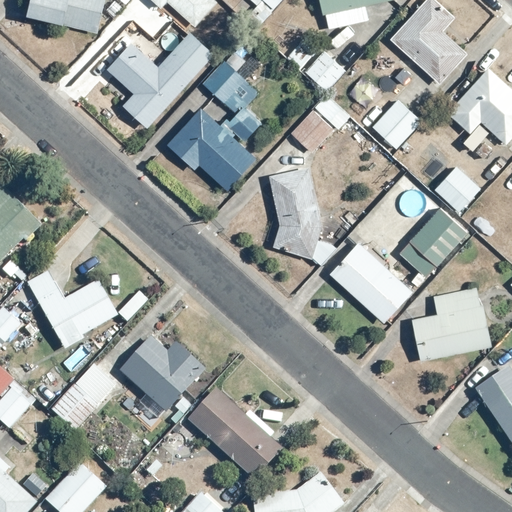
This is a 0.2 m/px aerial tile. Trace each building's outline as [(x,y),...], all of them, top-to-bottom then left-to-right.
[(29,0),(26,17),(97,34),(105,0),(29,0)] [(214,0),(150,0),(160,9),(167,2),(195,27),(217,3),(214,0)] [(247,13),(260,24),(281,0),(247,0),(254,6),(247,13)] [(319,0),(322,15),(391,0),(319,0)] [(435,0),(426,0),(390,39),(438,84),(466,54),(443,32),(455,18),(435,0)] [(151,24),(134,7),(119,21),(136,38),(151,24)] [(355,35),(347,25),(340,27),(328,37),(337,49),(355,35)] [(306,33),(287,56),(325,89),(345,67),(306,33)] [(131,44),(107,69),(133,93),(121,106),(147,129),(214,56),(190,34),(158,69),(131,44)] [(415,74),(404,65),(392,79),(403,88),(415,74)] [(447,114),(469,135),(481,122),(506,144),(511,137),(511,89),(489,68),(447,114)] [(311,109),(290,131),(312,153),(334,130),(336,132),(350,117),(326,95),(312,110),(311,109)] [(422,121),(396,98),(372,125),(397,148),(422,121)] [(201,106),(166,145),(194,171),(199,165),(227,191),(258,158),(201,106)] [(499,151),(486,137),(474,149),(487,163),(499,151)] [(481,189),(455,164),(433,188),(460,212),(481,189)] [(309,168),(270,177),(280,225),(273,249),(312,261),(322,228),(309,168)] [(0,261),(23,238),(26,241),(42,224),(2,184),(0,186),(0,261)] [(470,234),(443,207),(398,251),(425,278),(470,234)] [(359,242),(329,274),(384,324),(413,293),(359,242)] [(99,280),(64,300),(48,271),(27,283),(65,349),(84,338),(82,334),(118,314),(99,280)] [(437,315),(412,320),(420,362),(492,348),(479,287),(433,297),(437,315)] [(0,348),(0,349),(23,324),(3,307),(0,310),(0,348)] [(151,334),(119,369),(166,412),(205,368),(176,341),(168,350),(151,334)] [(117,385),(95,364),(53,409),(75,430),(117,385)] [(511,368),(510,366),(476,388),(511,443),(511,368)] [(0,423),(8,430),(35,400),(15,382),(0,368),(0,423)] [(216,387),(187,419),(255,479),(284,447),(216,387)] [(84,511),(107,488),(80,462),(45,499),(58,511),(84,511)] [(0,511),(27,511),(37,502),(0,469),(0,511)] [(332,511),(345,503),(321,471),(297,489),(253,494),(255,511),(332,511)] [(224,511),(199,489),(179,511),(224,511)]
